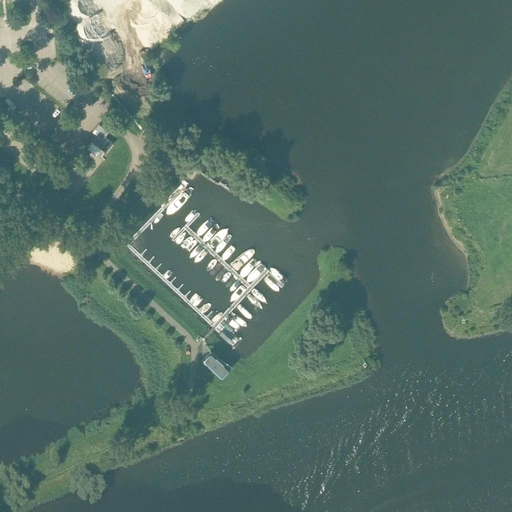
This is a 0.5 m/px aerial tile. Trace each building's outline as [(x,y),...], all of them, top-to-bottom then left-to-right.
[(24,78),(17,86),(21,89),(24,86),(32,94),(36,89),(24,78)] [(95,128),(92,131),(96,135),(99,131),(105,136),(108,131),(99,123),(95,128)] [(109,139),(105,136),(99,131),(96,135),(91,141),(101,148),(109,139)] [(77,192),(95,169),(83,159),(64,181),(77,192)] [(189,198),(178,187),(138,230),(149,240),(189,198)] [(214,357),(211,354),(210,353),(209,354),(205,358),(205,359),(221,374),(222,374),(226,369),(226,368),(222,365),(224,363),(216,356),(214,357)]
